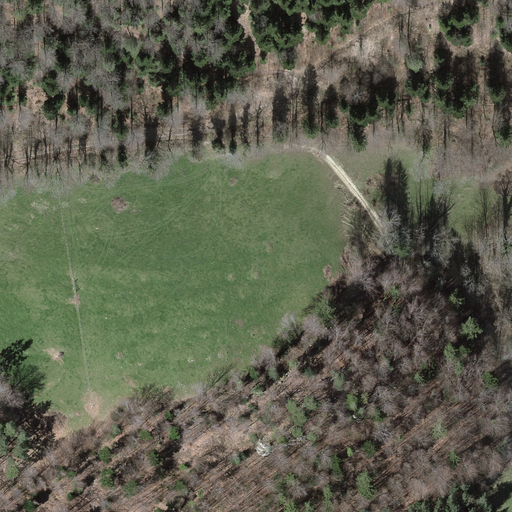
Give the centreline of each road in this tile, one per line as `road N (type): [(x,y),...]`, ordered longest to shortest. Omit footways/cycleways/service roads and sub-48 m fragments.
road 1 (track): [(209,127),(210,148),(227,156),(310,148),(329,159),(387,231),(413,281),(511,398)]
road 2 (track): [(309,73),(285,104),(225,125),(0,158)]
road 3 (track): [(0,1),(86,15),(253,72),(309,73)]
road 4 (track): [(434,0),(345,44),(309,73)]
